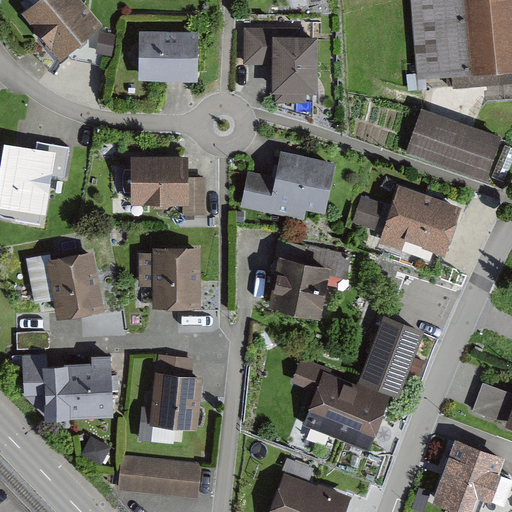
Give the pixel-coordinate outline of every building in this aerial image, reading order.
[(80,0),(40,0),(22,14),(61,64),(104,30),(80,0)] [(511,0),(413,0),(421,82),(511,74),(511,0)] [(298,31),(247,31),(246,64),(275,64),(275,105),(306,105),(306,98),(318,98),(319,41),(298,41),(298,31)] [(196,84),(198,36),(140,34),(139,82),(196,84)] [(503,142),(423,112),(406,157),(487,187),(503,142)] [(57,152),(3,144),(0,160),(0,212),(46,220),(57,152)] [(511,168),(511,149),(506,147),(492,181),(505,186),(511,168)] [(326,219),(337,169),(283,157),(278,181),(249,175),(241,209),(306,224),(308,214),(326,219)] [(188,161),(132,161),(132,207),(184,207),(184,215),(205,215),(205,181),(188,181),(188,161)] [(463,213),(400,190),(382,238),(445,261),(463,213)] [(385,207),(362,199),(353,225),(376,233),(385,207)] [(274,263),(279,264),(268,315),(322,327),(333,277),(347,280),(352,258),(279,242),(274,263)] [(201,250),(152,250),(152,256),(139,256),(139,287),(153,287),(154,313),(202,312),(201,250)] [(93,255),(45,264),(57,326),(104,317),(93,255)] [(426,338),(385,322),(359,386),(401,403),(426,338)] [(194,360),(159,357),(153,429),(197,432),(201,382),(192,381),(194,360)] [(112,420),(109,361),(92,362),(93,371),(47,374),(47,358),(24,359),(26,399),(48,423),(112,420)] [(318,395),(304,429),(370,456),(392,402),(301,365),(293,385),(318,395)] [(511,395),(483,385),(473,414),(508,427),(506,433),(511,434),(511,395)] [(455,444),(432,511),(433,511),(511,511),(511,480),(510,478),(503,475),(508,462),(455,444)] [(204,464),(123,456),(119,494),(200,502),(204,464)] [(348,511),(353,500),(287,474),(271,511),(348,511)]
